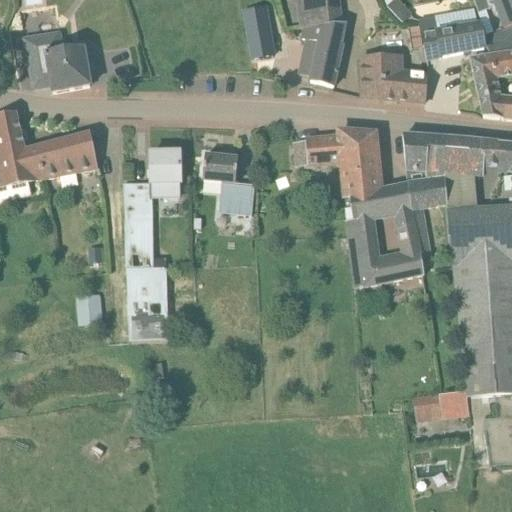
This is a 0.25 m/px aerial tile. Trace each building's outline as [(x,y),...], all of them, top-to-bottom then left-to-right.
[(298,0),(303,32),(305,32),(340,29),(337,0),(298,0)] [(472,0),(478,17),(483,15),(494,11),(503,32),(511,29),(511,0),(496,0),(493,1),(492,0),(472,0)] [(396,2),(385,12),(401,29),(412,19),(396,2)] [(259,10),(242,13),(251,63),(275,58),(271,34),(264,35),(259,10)] [(418,20),(421,37),(451,31),(450,23),(436,26),(434,17),(418,20)] [(451,31),(421,37),(427,65),(485,54),(480,25),(451,31)] [(343,28),(340,29),(305,32),(303,42),(319,46),(310,84),(333,90),(343,28)] [(487,58),(511,54),(511,29),(503,32),(483,39),(487,58)] [(63,52),(60,36),(24,43),(33,91),(51,88),(53,96),(90,89),(82,49),(63,52)] [(511,122),(511,97),(501,97),(498,80),(506,78),(511,76),(511,54),(487,58),(469,62),(483,120),(511,122)] [(425,105),(427,77),(417,76),(403,74),(402,60),(362,64),(363,100),(425,105)] [(0,191),(5,190),(65,179),(57,145),(25,153),(16,116),(0,118),(0,191)] [(351,203),(382,194),(374,137),(338,134),(339,140),(305,143),(306,146),(308,167),(308,168),(341,165),(345,201),(351,200),(351,203)] [(90,138),(57,145),(65,179),(97,173),(90,138)] [(445,143),(445,142),(402,139),(407,188),(412,214),(421,213),(446,212),(444,179),(445,143)] [(445,143),(444,179),(483,178),(482,169),(479,144),(474,144),(445,142),(445,143)] [(511,147),(479,144),(480,147),(482,169),(483,176),(509,177),(511,200),(511,147)] [(308,167),(306,146),(291,147),(293,168),(308,167)] [(180,199),(179,155),(150,156),(151,193),(151,199),(180,199)] [(251,218),(253,194),(235,192),(237,161),(205,158),(202,182),(224,184),(221,213),(220,227),(229,228),(230,220),(240,221),(240,217),(251,218)] [(154,271),(151,199),(151,193),(134,194),(134,187),(123,187),(128,345),(168,344),(166,270),(154,271)] [(421,267),(412,215),(412,214),(407,188),(394,190),(399,232),(397,233),(401,258),(377,261),(371,218),(384,216),(382,194),(351,203),(353,222),(347,223),(354,294),(380,291),(403,283),(423,280),(421,267)] [(0,194),(0,206),(30,204),(29,193),(0,194)] [(511,209),(453,213),(464,394),(464,396),(465,400),(466,400),(511,396),(511,209)] [(421,213),(412,214),(415,232),(416,239),(425,237),(421,213)] [(201,221),(193,221),(193,233),(201,233),(201,221)] [(89,265),(102,264),(101,253),(89,254),(89,265)] [(81,330),(105,328),(104,298),(79,299),(81,330)] [(412,401),(412,400),(417,424),(469,419),(466,400),(465,400),(464,396),(464,394),(412,401)]
